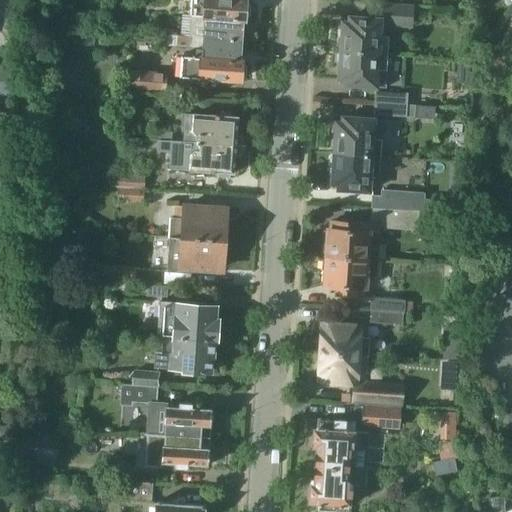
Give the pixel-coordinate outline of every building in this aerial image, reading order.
[(191,0),(191,16),(189,36),(202,37),(241,39),(242,20),(243,20),(250,16),(251,8),(244,1),(234,0),(233,0),(191,0)] [(342,22),(340,51),(388,54),(389,38),(380,37),(381,26),(412,28),(414,5),(381,3),(380,20),(349,18),(348,23),(342,22)] [(176,36),(176,45),(189,46),(189,36),(183,36),(176,36)] [(182,56),(180,76),(238,80),(246,75),(247,66),(241,61),(239,61),(241,39),(202,37),(201,57),(182,56)] [(340,51),(338,80),(344,80),(344,85),(376,88),(385,88),(386,71),(388,54),(340,51)] [(125,90),(159,92),(165,93),(166,83),(166,73),(126,70),(125,90)] [(407,106),(407,105),(408,93),(375,91),(374,103),(407,106)] [(415,105),(407,105),(407,106),(374,103),(373,115),(414,118),(415,105)] [(16,106),(16,125),(34,125),(34,106),(32,106),(16,106)] [(182,142),(241,145),(241,136),(236,136),(237,117),(194,114),(184,114),(182,141),(182,142)] [(336,122),(334,153),(380,156),(381,156),(382,140),(373,140),(374,119),(342,117),(342,122),(336,122)] [(138,130),(138,139),(172,141),(173,132),(138,130)] [(172,141),(138,139),(138,148),(171,150),(171,154),(174,154),(173,168),(190,170),(233,174),(235,154),(240,155),(241,145),(182,142),(182,141),(172,141)] [(380,156),(334,153),(331,185),(338,185),(338,190),(369,192),(371,173),(379,173),(380,156)] [(118,188),(144,190),(145,176),(111,173),(111,188),(118,188)] [(144,190),(118,188),(117,202),(143,203),(144,190)] [(371,208),(419,212),(433,212),(434,199),(424,199),(425,193),(381,190),(381,196),(372,195),(371,208)] [(170,218),(168,238),(223,241),(225,209),(174,206),(173,218),(170,218)] [(380,225),(380,228),(417,230),(419,212),(371,208),(370,224),(380,225)] [(0,231),(13,230),(12,213),(0,214),(0,231)] [(327,254),(327,258),(378,262),(380,228),(380,225),(370,224),(337,222),(337,230),(329,229),(328,243),(324,245),(324,253),(327,254)] [(168,238),(168,241),(166,270),(146,269),(145,283),(148,283),(147,286),(164,286),(164,284),(191,285),(192,271),(201,271),(201,269),(221,270),(223,241),(168,238)] [(378,262),(327,258),(327,260),(323,262),(323,270),(326,271),(325,287),(337,288),(337,296),(364,297),(365,277),(377,278),(378,262)] [(135,283),(136,267),(96,265),(95,280),(135,283)] [(370,310),(402,312),(410,312),(411,301),(371,299),(370,310)] [(164,337),(216,340),(218,340),(219,322),(216,322),(217,307),(208,307),(209,305),(188,304),(188,306),(177,305),(177,303),(161,302),(159,336),(163,337),(164,337)] [(401,324),(402,312),(370,310),(369,322),(401,324)] [(323,323),(321,353),(369,356),(370,338),(371,327),(323,323)] [(216,340),(164,337),(163,337),(162,352),(155,352),(154,368),(169,369),(169,368),(170,368),(169,369),(184,370),(184,372),(205,374),(205,372),(212,373),(213,359),(215,359),(216,340)] [(442,359),(456,359),(456,351),(442,351),(442,359)] [(319,382),(324,382),(325,385),(331,385),(332,383),(355,384),(354,402),(400,405),(401,391),(384,390),(385,384),(364,382),(365,373),(367,373),(369,356),(321,353),(319,382)] [(134,370),(132,385),(159,386),(160,371),(134,370)] [(146,434),(148,434),(164,435),(211,438),(212,410),(192,408),(193,404),(180,403),(180,408),(167,407),(167,403),(157,402),(158,387),(159,387),(159,386),(132,385),(121,384),(120,405),(132,406),(132,402),(151,403),(150,408),(148,408),(146,434)] [(398,428),(400,410),(364,407),(362,425),(398,428)] [(435,413),(435,421),(440,421),(455,421),(455,413),(435,413)] [(511,413),(499,413),(500,425),(511,425),(511,413)] [(348,468),(366,469),(369,432),(355,431),(355,423),(319,420),(318,430),(317,429),(313,433),(312,445),(317,448),(316,466),(348,468)] [(0,425),(0,439),(13,440),(13,425),(0,425)] [(58,434),(22,433),(21,461),(57,462),(58,434)] [(161,463),(162,463),(175,464),(175,468),(188,469),(188,465),(209,466),(211,438),(164,435),(148,434),(145,466),(161,467),(161,463)] [(484,438),(475,438),(475,446),(484,446),(484,438)] [(454,457),(433,462),(435,475),(457,470),(454,457)] [(348,468),(316,466),(314,486),(309,489),(309,499),(313,504),(319,504),(318,511),(331,511),(332,511),(333,505),(350,506),(352,485),(365,486),(366,469),(348,468)] [(152,501),(153,483),(112,480),(111,499),(152,501)] [(480,511),(505,511),(504,497),(492,497),(493,511),(480,511)] [(204,511),(205,507),(185,505),(185,501),(173,500),(173,504),(154,503),(153,511),(204,511)]
